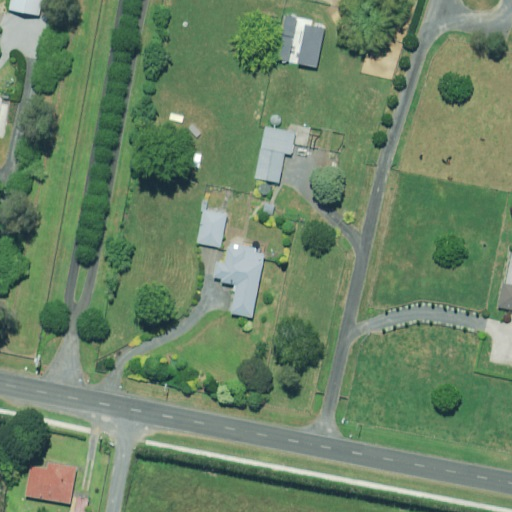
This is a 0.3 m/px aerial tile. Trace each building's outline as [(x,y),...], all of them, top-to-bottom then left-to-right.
[(44,0),(14,0),(12,11),(41,17),(44,0)] [(301,20),(286,18),(279,61),(294,63),(301,20)] [(287,154),(294,156),(296,145),(307,147),(310,128),(292,125),(291,133),(267,129),(258,180),(281,184),(287,154)] [(229,216),(206,212),(200,244),(223,248),(229,216)] [(269,251),(232,243),(228,265),(220,263),(216,282),(239,286),(234,314),(255,319),(269,251)] [(511,286),(506,285),(501,308),(511,310),(511,286)] [(80,468),(49,463),(48,469),(33,467),(28,497),(73,505),(80,468)]
